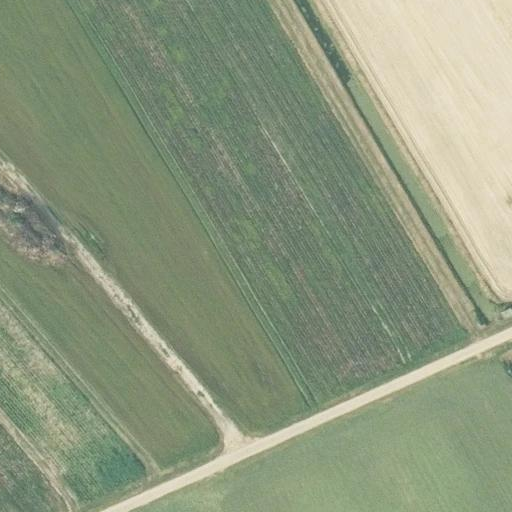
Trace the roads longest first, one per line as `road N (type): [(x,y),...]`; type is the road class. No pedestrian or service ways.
road 1 (unclassified): [(109,511),(511,331)]
road 2 (track): [(246,450),(0,163)]
